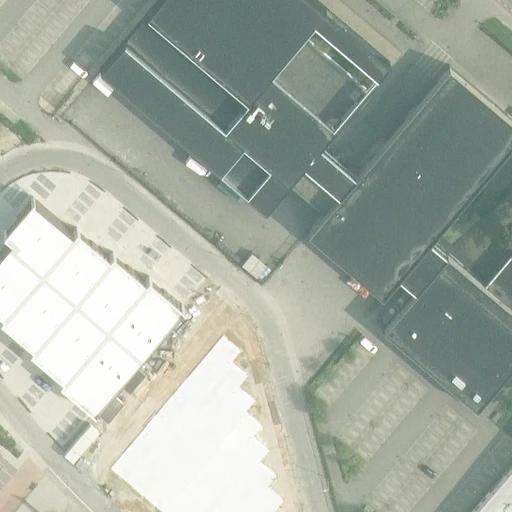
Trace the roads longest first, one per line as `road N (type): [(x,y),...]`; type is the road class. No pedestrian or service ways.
road 1 (unclassified): [(320,511),(266,315),(111,178),(74,158),(41,156),(0,178)]
road 2 (unclassified): [(0,388),(115,511)]
